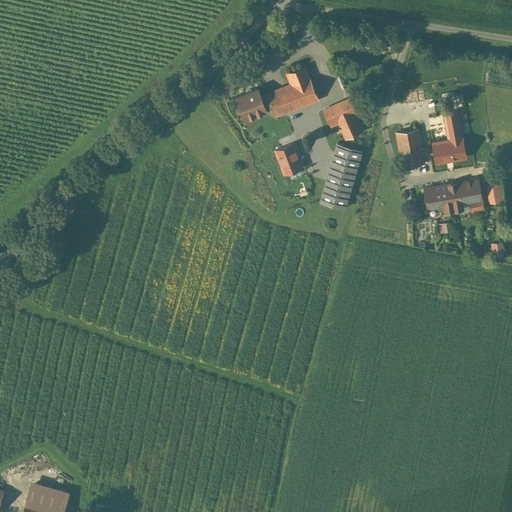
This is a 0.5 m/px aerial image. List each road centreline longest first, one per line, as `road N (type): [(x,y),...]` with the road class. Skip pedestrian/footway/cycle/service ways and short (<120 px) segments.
road 1 (unclassified): [(275,4),(0,255)]
road 2 (unclassified): [(275,4),(511,39)]
